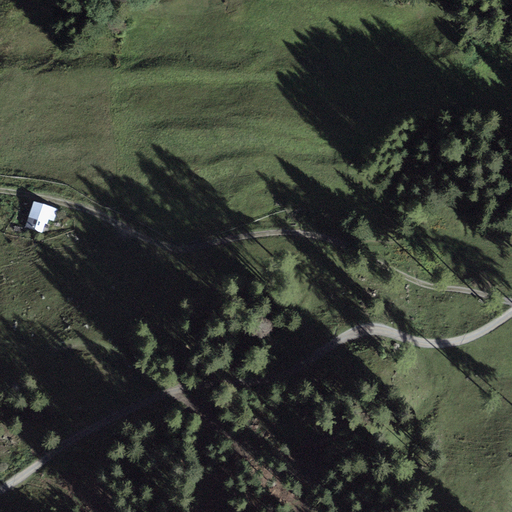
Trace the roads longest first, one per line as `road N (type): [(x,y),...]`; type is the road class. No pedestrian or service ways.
road 1 (track): [(511,301),(429,286),(327,237),(283,231),(183,247),(56,199),(0,190)]
road 2 (track): [(175,390),(275,379),(364,328),(429,345),(464,339),(511,310)]
road 3 (track): [(0,490),(92,426),(175,390)]
